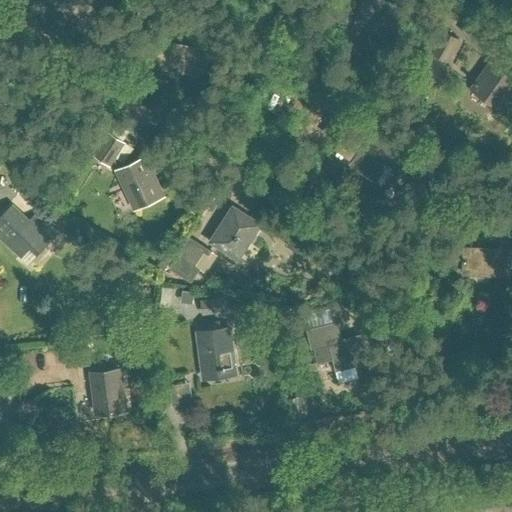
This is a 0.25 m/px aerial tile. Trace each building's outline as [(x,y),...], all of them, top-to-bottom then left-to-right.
[(68,0),(88,9),(91,0),(68,0)] [(364,0),(356,17),(378,28),(376,31),(391,38),(405,9),(385,0),(364,0)] [(349,25),(356,10),(345,4),(338,20),(349,25)] [(449,61),(459,37),(443,30),(432,54),(449,61)] [(158,38),(152,66),(200,77),(206,49),(158,38)] [(471,88),(496,107),(506,94),(509,96),(511,92),(511,72),(511,74),(491,60),(471,88)] [(373,122),(385,102),(374,96),(362,117),(373,122)] [(334,116),(321,133),(334,142),(347,125),(334,116)] [(334,148),(351,161),(350,163),(376,181),(404,142),(378,124),(363,145),(345,132),(334,148)] [(109,131),(93,154),(110,166),(126,142),(109,131)] [(136,206),(161,195),(144,157),(119,169),(136,206)] [(0,205),(9,195),(0,188),(0,205)] [(204,224),(214,228),(228,195),(218,191),(204,224)] [(262,223),(233,204),(210,241),(239,260),(262,223)] [(0,220),(0,231),(24,254),(33,244),(40,250),(54,235),(34,218),(31,221),(14,206),(0,220)] [(511,273),(511,223),(501,224),(501,249),(463,248),(463,272),(511,273)] [(300,250),(307,238),(296,231),(289,243),(300,250)] [(179,253),(170,268),(192,281),(200,269),(201,268),(196,264),(204,252),(210,255),(213,251),(213,250),(191,235),(179,253)] [(162,286),(161,301),(171,302),(173,288),(162,286)] [(204,314),(228,310),(226,295),(202,298),(204,314)] [(110,311),(111,330),(141,328),(140,309),(110,311)] [(313,347),(314,346),(318,362),(335,358),(338,369),(365,363),(359,336),(342,340),(338,322),(309,329),(313,347)] [(232,325),(196,330),(202,372),(238,367),(232,325)] [(146,329),(125,331),(129,360),(150,357),(146,329)] [(67,363),(92,361),(90,348),(66,351),(67,363)] [(147,360),(130,362),(131,372),(149,370),(147,360)] [(96,413),(124,409),(119,370),(91,373),(96,413)] [(188,434),(206,427),(194,396),(176,403),(188,434)] [(476,511),(511,511),(511,497),(511,491),(489,494),(474,496),(476,511)]
